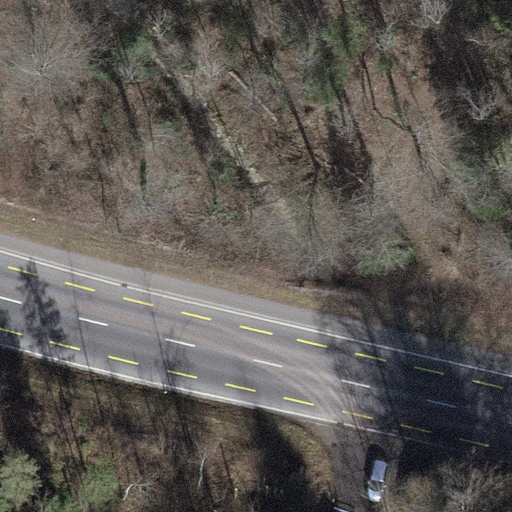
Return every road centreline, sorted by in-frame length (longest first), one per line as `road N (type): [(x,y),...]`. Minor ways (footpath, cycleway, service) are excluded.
road 1 (primary): [(511,419),(0,296)]
road 2 (track): [(344,511),(373,387)]
